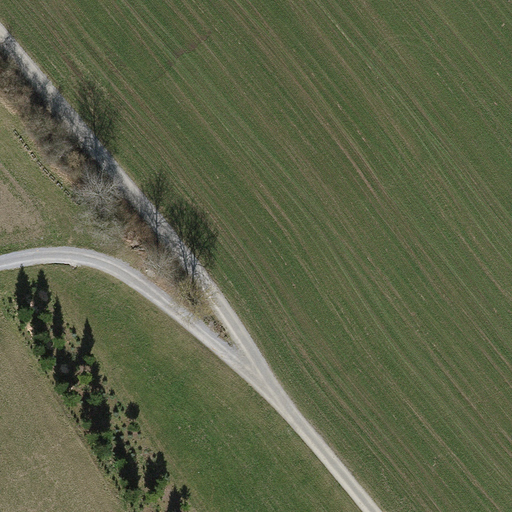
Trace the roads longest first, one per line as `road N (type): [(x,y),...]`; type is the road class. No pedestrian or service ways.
road 1 (track): [(369,511),(259,378),(94,262),(19,255),(0,262)]
road 2 (track): [(0,40),(217,301),(259,378)]
